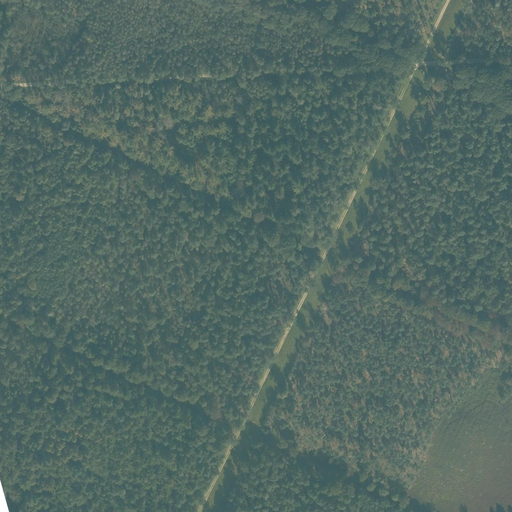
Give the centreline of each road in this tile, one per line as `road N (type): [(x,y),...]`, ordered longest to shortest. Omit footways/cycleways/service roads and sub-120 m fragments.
road 1 (track): [(417,64),(199,511)]
road 2 (track): [(0,87),(417,64)]
road 3 (track): [(511,340),(325,251)]
road 4 (track): [(421,511),(240,426)]
